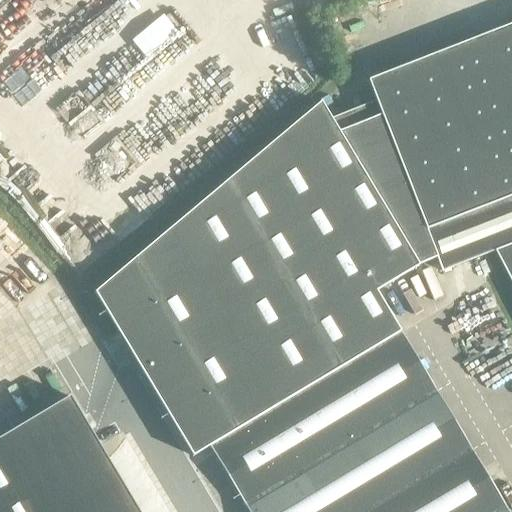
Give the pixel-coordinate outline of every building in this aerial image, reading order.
[(321,102),(94,293),(192,455),(209,446),(399,332),(375,291),(434,258),(441,271),(494,250),(511,284),(511,24),(367,81),(375,101),(330,119),(321,102)] [(399,332),(209,446),(248,511),(250,511),(438,397),(399,332)] [(0,511),(138,511),(104,454),(70,397),(0,438),(0,511)] [(438,397),(250,511),(378,511),(473,456),(438,397)] [(473,456),(378,511),(503,511),(506,510),(473,456)]
